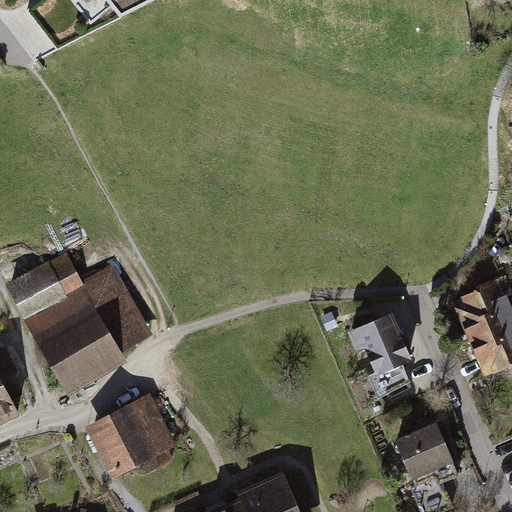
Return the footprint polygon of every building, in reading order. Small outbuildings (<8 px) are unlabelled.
[(64,255),(6,289),(66,393),(125,360),(64,255)] [(511,314),(498,282),(453,301),(469,341),(511,322),(511,314)] [(397,313),(349,336),(372,383),(419,361),(397,313)] [(511,366),(511,322),(469,341),(485,378),(511,366)] [(0,426),(19,417),(0,377),(0,426)] [(153,394),(87,426),(111,475),(177,443),(153,394)] [(436,420),(392,439),(416,492),(460,473),(436,420)] [(298,511),(285,481),(214,511),(298,511)]
